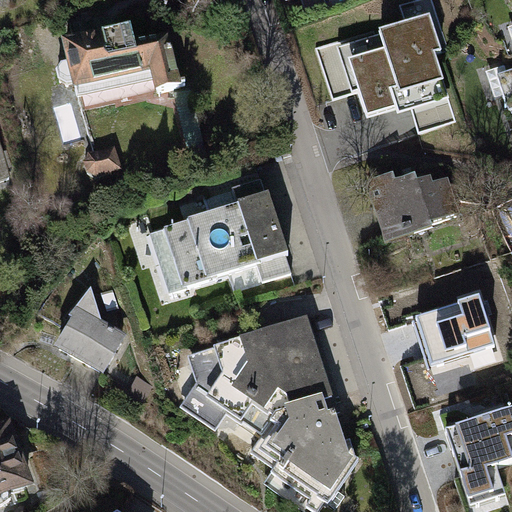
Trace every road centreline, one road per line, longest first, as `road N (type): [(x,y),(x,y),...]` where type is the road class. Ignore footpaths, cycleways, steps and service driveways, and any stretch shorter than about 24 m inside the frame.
road 1 (residential): [(256,0),(423,511)]
road 2 (secondary): [(213,511),(0,380)]
